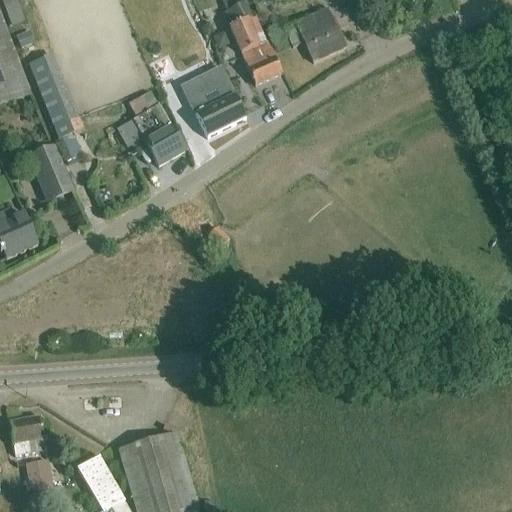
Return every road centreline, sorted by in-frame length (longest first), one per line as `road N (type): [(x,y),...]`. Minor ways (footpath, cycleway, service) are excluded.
road 1 (residential): [(0,296),(118,229),(374,61),(477,16),(511,11)]
road 2 (tertiary): [(0,379),(511,343)]
